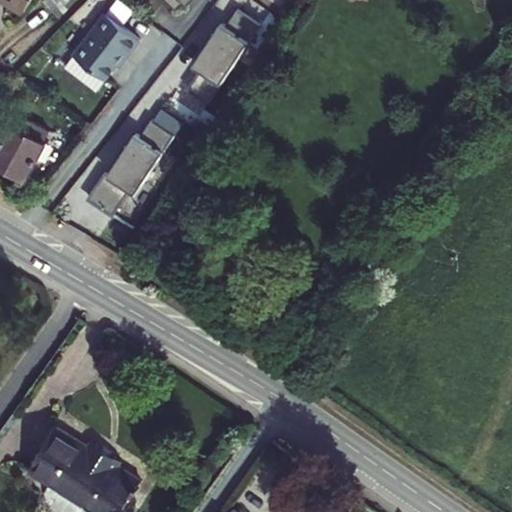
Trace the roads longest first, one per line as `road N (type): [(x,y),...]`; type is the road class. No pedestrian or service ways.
road 1 (secondary): [(441,511),(281,401),(84,286)]
road 2 (residential): [(0,406),(84,286)]
